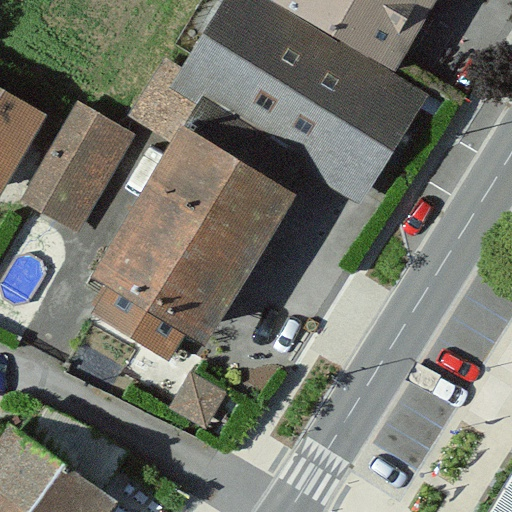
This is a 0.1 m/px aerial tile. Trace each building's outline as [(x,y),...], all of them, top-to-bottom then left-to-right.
[(289,0),(285,9),(396,74),(438,0),(289,0)] [(172,72),(146,113),(171,128),(194,92),(306,160),(361,195),(414,109),(245,1),(192,84),(172,72)] [(195,146),(112,280),(119,284),(102,313),(174,357),(191,328),(198,333),(306,160),(194,92),(171,128),(195,146)] [(0,101),(0,185),(37,123),(0,101)] [(134,142),(84,112),(30,201),(80,231),(134,142)] [(197,391),(171,376),(155,402),(181,417),(197,391)] [(95,511),(107,497),(102,492),(127,456),(99,440),(43,414),(0,473),(0,511),(95,511)] [(511,511),(511,490),(497,511),(511,511)]
